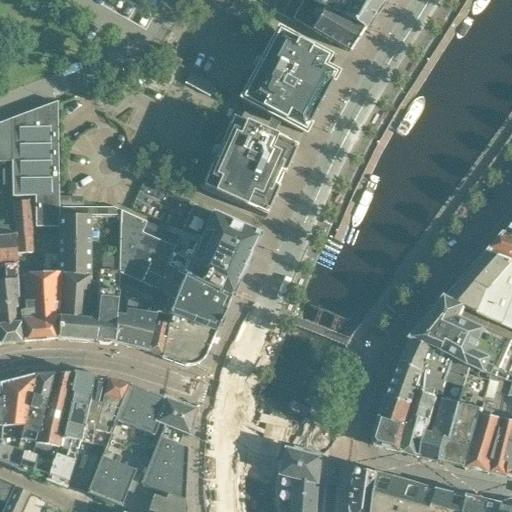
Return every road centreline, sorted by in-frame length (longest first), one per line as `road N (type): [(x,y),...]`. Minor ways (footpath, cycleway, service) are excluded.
road 1 (unclassified): [(229,403),(327,168),(426,0)]
road 2 (unclassified): [(349,453),(361,398),(381,360),(511,196)]
road 3 (unclassified): [(0,364),(106,362),(229,403)]
road 4 (residential): [(0,108),(137,50),(174,0)]
road 5 (unclassified): [(349,453),(229,403)]
